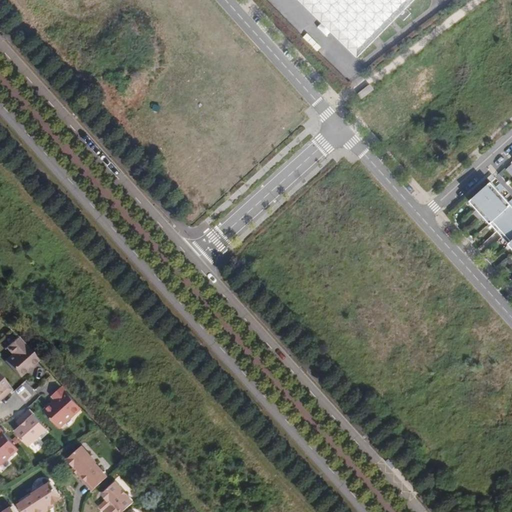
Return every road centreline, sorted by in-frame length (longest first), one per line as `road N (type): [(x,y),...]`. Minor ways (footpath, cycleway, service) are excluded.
road 1 (primary): [(0,105),(363,511)]
road 2 (primary): [(418,511),(192,262)]
road 3 (primary): [(192,262),(0,46)]
road 4 (residential): [(192,262),(341,129)]
road 5 (unknown): [(437,0),(364,62),(325,41),(285,0)]
road 6 (residential): [(223,0),(341,129)]
road 7 (residential): [(511,318),(420,217)]
road 8 (residential): [(420,217),(511,134)]
